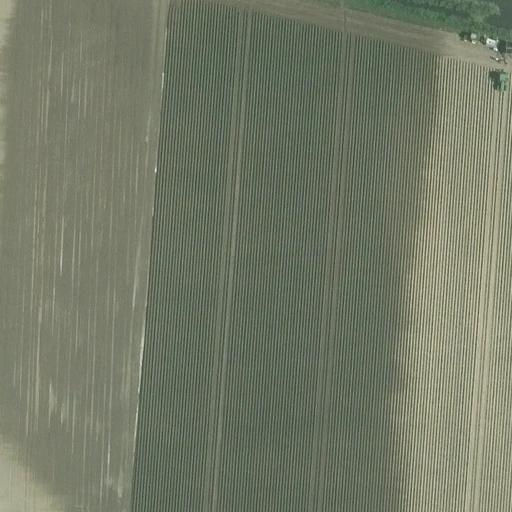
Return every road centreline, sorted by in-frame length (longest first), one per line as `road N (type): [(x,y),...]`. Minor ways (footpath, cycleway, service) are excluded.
road 1 (track): [(181,0),(171,39),(136,511)]
road 2 (track): [(511,50),(302,0)]
